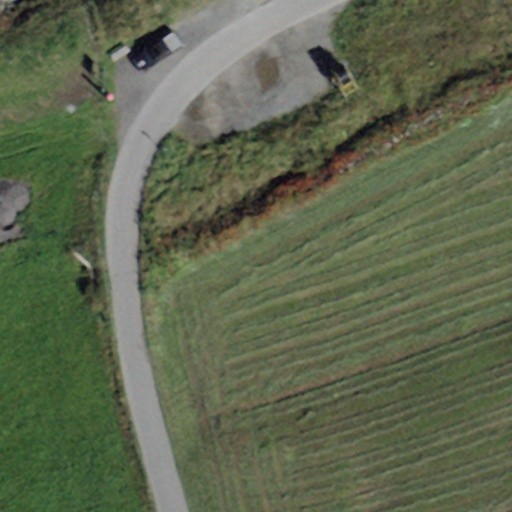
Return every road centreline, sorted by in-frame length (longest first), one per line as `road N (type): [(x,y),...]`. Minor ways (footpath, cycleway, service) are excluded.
road 1 (track): [(191,76),(139,150),(122,243),(133,349),(174,511)]
road 2 (track): [(320,0),(249,32),(191,76)]
